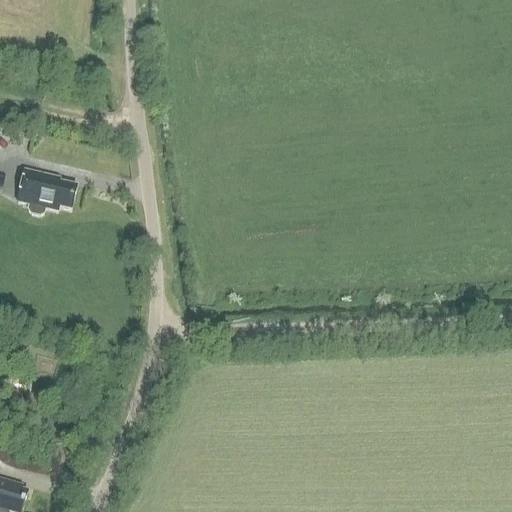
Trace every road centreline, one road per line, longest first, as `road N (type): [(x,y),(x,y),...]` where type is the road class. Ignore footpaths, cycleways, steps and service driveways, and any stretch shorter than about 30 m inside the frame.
road 1 (unclassified): [(94,511),(145,375),(157,304),(130,0)]
road 2 (track): [(154,336),(511,314)]
